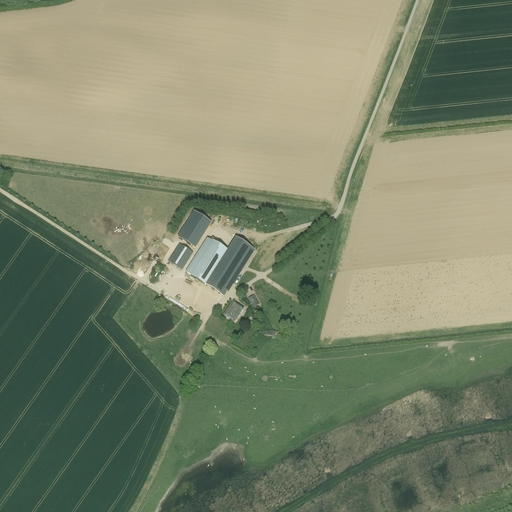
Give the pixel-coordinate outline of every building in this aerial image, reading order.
[(211,223),(194,213),(178,238),(195,249),(211,223)] [(227,251),(208,239),(187,274),(206,285),(227,251)] [(235,239),(227,251),(206,285),(223,296),(253,250),(235,239)] [(179,244),(168,262),(181,270),(193,253),(179,244)] [(254,296),(248,299),(253,308),(259,305),(257,302),(254,296)] [(234,322),(244,309),(233,301),(224,315),(234,322)]
